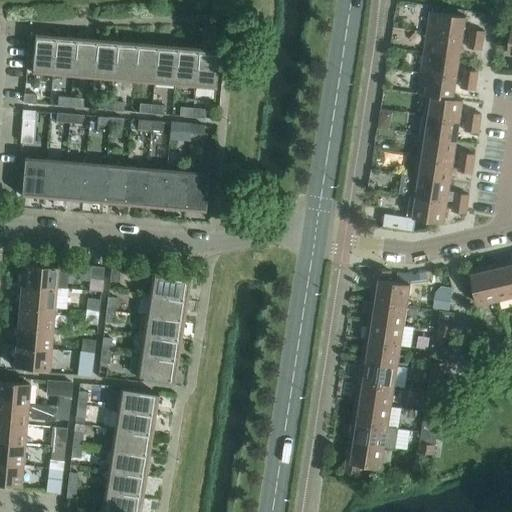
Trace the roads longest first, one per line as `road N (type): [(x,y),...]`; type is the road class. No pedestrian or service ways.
road 1 (residential): [(0,224),(179,242),(277,231),(314,238)]
road 2 (tertiary): [(277,511),(314,238)]
road 3 (tertiary): [(314,238),(354,0)]
road 4 (residential): [(314,238),(411,253),(505,234)]
